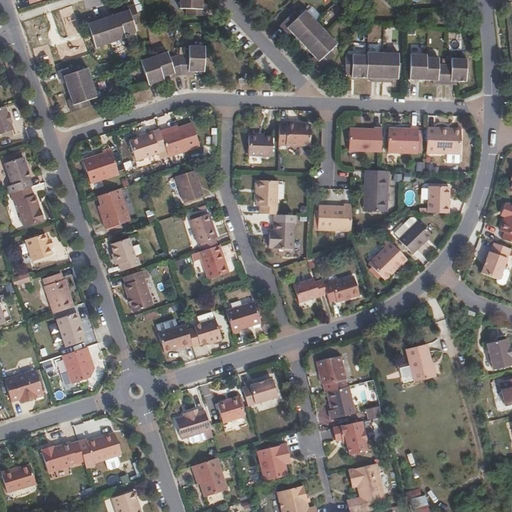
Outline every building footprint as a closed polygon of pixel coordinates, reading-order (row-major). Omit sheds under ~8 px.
[(203,3),(203,0),(180,0),(181,8),(187,8),(187,15),(207,16),(207,8),(203,8),(203,3)] [(141,23),(135,4),(127,6),(129,10),(125,11),(118,14),(125,34),(136,31),(135,25),(141,23)] [(298,38),(317,21),(307,10),(300,16),(295,12),(280,25),(285,31),(289,28),(292,32),(298,38)] [(125,34),(118,14),(103,19),(111,42),(126,38),(125,34)] [(111,42),(103,19),(94,22),(88,24),(96,47),(111,42)] [(309,49),(327,32),(317,21),(298,38),(309,49)] [(331,50),(338,43),(327,32),(309,49),(315,56),(319,60),(316,63),(321,68),(336,55),(331,50)] [(204,71),(205,46),(190,45),(190,55),(179,54),(182,74),(190,74),(190,71),(195,71),(204,71)] [(182,74),(179,54),(170,57),(168,52),(156,56),(163,77),(170,74),(174,73),(176,77),(182,74)] [(383,78),(384,53),(368,52),(368,55),(367,77),(373,77),(383,78)] [(398,78),(399,53),(384,53),(383,78),(393,78),(398,78)] [(367,77),(368,55),(347,54),(346,74),(353,74),(353,77),(367,77)] [(426,79),(427,57),(427,54),(412,54),(411,79),(426,79)] [(163,77),(156,56),(142,60),(149,84),(164,80),(163,77)] [(445,84),(446,64),(439,64),(439,58),(427,57),(426,79),(433,80),(438,80),(438,84),(445,84)] [(466,81),(468,59),(453,58),(452,64),(446,64),(445,84),(452,84),(453,81),(457,81),(466,81)] [(93,82),(88,68),(79,70),(77,64),(59,70),(61,77),(65,76),(67,81),(69,90),(93,82)] [(89,99),(98,97),(93,82),(69,90),(72,99),(74,104),(70,105),(72,112),(91,105),(89,99)] [(12,122),(9,112),(8,112),(5,105),(0,107),(0,134),(14,130),(11,123),(12,122)] [(310,146),(311,125),(302,124),(296,124),(297,122),(287,121),(287,125),(280,124),(279,145),(310,146)] [(201,146),(193,123),(178,128),(169,131),(169,128),(161,131),(169,157),(201,146)] [(419,129),(419,127),(411,126),(411,129),(389,129),(388,152),(418,153),(419,129)] [(461,154),(462,131),(448,131),(448,128),(428,127),(427,153),(461,154)] [(382,152),(383,128),(374,128),(374,130),(351,129),(350,151),(382,152)] [(161,131),(160,129),(146,133),(146,136),(141,138),(130,142),(136,160),(160,152),(162,159),(169,157),(161,131)] [(273,136),(249,136),(249,156),(272,157),(273,136)] [(103,154),(83,160),(90,183),(119,174),(111,148),(103,151),(103,154)] [(7,161),(19,157),(18,152),(5,156),(7,161)] [(31,178),(24,156),(19,157),(7,161),(5,162),(12,183),(7,185),(10,193),(11,193),(31,186),(33,186),(30,178),(31,178)] [(195,169),(176,176),(185,202),(204,196),(195,169)] [(388,211),(389,171),(367,170),(366,194),(369,194),(368,210),(388,211)] [(278,214),(279,181),(258,180),(258,205),(261,205),(261,213),(278,214)] [(449,213),(450,186),(430,185),(429,212),(449,213)] [(40,204),(36,194),(34,195),(31,186),(11,193),(14,202),(17,201),(25,227),(45,220),(42,209),(40,210),(38,205),(40,204)] [(132,220),(121,188),(99,195),(102,205),(106,219),(104,220),(107,229),(132,220)] [(352,231),(353,204),(344,204),(344,206),(319,205),(318,230),(352,231)] [(511,235),(511,208),(504,206),(502,212),(506,214),(505,218),(500,231),(505,233),(511,235)] [(218,236),(209,213),(190,219),(198,243),(200,242),(203,250),(218,245),(215,237),(218,236)] [(411,229),(419,221),(415,217),(411,217),(405,223),(411,229)] [(413,254),(432,234),(419,221),(411,229),(399,239),(413,254)] [(270,235),(270,248),(274,248),(275,249),(294,250),(295,223),(276,222),(276,231),(276,235),(270,235)] [(48,246),(46,240),(47,240),(45,233),(25,239),(33,261),(52,254),(50,246),(48,246)] [(511,242),(511,235),(505,233),(503,239),(511,242)] [(130,237),(112,243),(118,264),(119,264),(122,270),(141,264),(139,257),(137,257),(130,237)] [(392,274),(408,258),(391,242),(369,263),(382,277),(389,271),(392,274)] [(504,268),(511,249),(494,242),(491,251),(489,251),(481,273),(497,279),(500,280),(504,268)] [(229,272),(223,251),(221,252),(219,245),(218,245),(203,250),(200,251),(209,279),(229,272)] [(506,283),(510,273),(508,269),(504,268),(500,280),(497,279),(496,280),(498,283),(502,285),(506,283)] [(154,305),(145,278),(149,276),(147,269),(124,277),(127,284),(125,284),(130,297),(132,303),(135,311),(154,305)] [(385,280),(392,274),(389,271),(382,277),(385,280)] [(70,292),(65,279),(64,279),(62,272),(44,278),(45,280),(43,280),(55,313),(74,306),(71,296),(70,296),(68,292),(70,292)] [(360,295),(355,276),(325,285),(328,294),(330,301),(337,299),(337,302),(360,295)] [(325,285),(323,279),(316,281),(315,278),(294,284),(299,302),(328,294),(325,285)] [(262,322),(255,301),(227,310),(234,333),(242,331),(241,328),(262,322)] [(478,313),(469,310),(466,316),(475,320),(478,313)] [(86,340),(81,326),(80,326),(75,313),(58,319),(67,347),(86,340)] [(220,340),(222,336),(216,318),(195,325),(195,327),(188,329),(193,344),(194,347),(208,342),(214,340),(217,342),(220,340)] [(48,324),(52,341),(60,340),(56,322),(48,324)] [(188,329),(187,325),(159,333),(165,351),(184,345),(185,347),(193,344),(188,329)] [(507,338),(488,343),(494,370),(511,365),(511,357),(511,358),(511,357),(511,351),(511,346),(509,346),(507,338)] [(427,344),(406,348),(415,382),(436,377),(433,361),(431,362),(427,344)] [(94,374),(87,356),(90,355),(88,347),(63,355),(73,384),(92,378),(94,374)] [(95,370),(90,355),(87,356),(94,374),(95,370)] [(347,379),(341,356),(318,361),(324,384),(325,384),(326,391),(327,391),(347,386),(346,380),(347,379)] [(43,392),(36,370),(5,379),(12,401),(21,399),(21,400),(37,395),(36,394),(43,392)] [(279,397),(273,378),(243,388),(249,406),(279,397)] [(511,404),(511,378),(501,382),(506,406),(511,404)] [(356,413),(349,386),(347,386),(327,391),(332,410),(329,410),(332,419),(356,413)] [(240,397),(219,404),(225,423),(246,417),(240,397)] [(382,416),(380,406),(366,409),(369,419),(382,416)] [(214,433),(206,411),(199,413),(198,409),(187,412),(188,416),(184,417),(176,419),(182,439),(205,432),(206,436),(214,433)] [(367,439),(365,430),(364,431),(362,421),(334,428),(337,441),(343,439),(342,439),(347,438),(347,442),(350,455),(369,450),(366,440),(367,439)] [(123,459),(115,433),(101,437),(102,440),(89,444),(88,441),(87,439),(79,441),(85,461),(87,468),(96,465),(96,467),(107,464),(119,460),(123,459)] [(85,461),(79,441),(71,444),(71,442),(55,447),(51,448),(50,446),(42,448),(43,451),(42,451),(48,472),(85,461)] [(290,457),(287,444),(259,451),(265,481),(289,475),(286,464),(285,458),(290,457)] [(230,490),(219,457),(192,466),(195,475),(198,473),(202,483),(207,498),(230,490)] [(122,469),(119,460),(107,464),(109,473),(112,475),(120,472),(122,469)] [(31,461),(2,470),(8,490),(37,481),(31,461)] [(386,500),(377,463),(349,470),(353,487),(358,486),(361,497),(348,500),(350,511),(358,511),(365,511),(364,505),(369,504),(386,500)] [(317,511),(316,506),(309,508),(308,502),(306,495),(304,485),(278,491),(283,511),(317,511)] [(142,511),(141,507),(139,507),(137,501),(139,500),(136,490),(113,497),(117,511),(142,511)]
